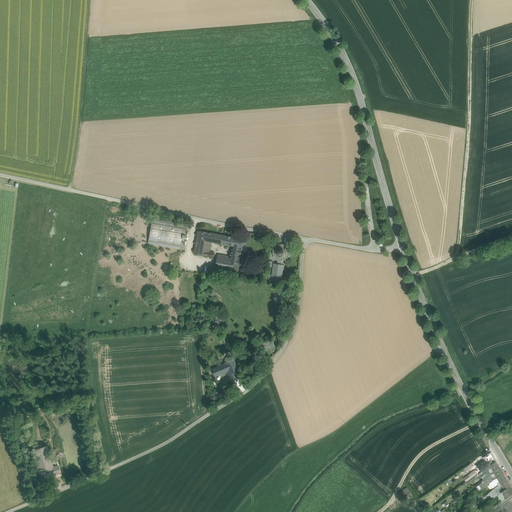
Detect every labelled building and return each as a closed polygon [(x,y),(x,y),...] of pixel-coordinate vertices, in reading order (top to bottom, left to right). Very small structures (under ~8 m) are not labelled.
[(188,225),(152,219),(148,243),(184,249),(188,225)] [(212,242),(220,244),(221,235),(198,231),(194,254),(203,256),(204,251),(204,248),(206,249),(207,241),(212,242)] [(231,237),(221,235),(220,244),(229,245),(231,237)] [(244,239),(231,237),(229,245),(234,246),(242,248),(244,239)] [(281,244),(276,245),(273,249),(273,253),(274,258),(278,261),(282,261),(286,260),(289,256),(290,251),(288,247),(285,245),(281,244)] [(242,248),(234,246),(233,249),(231,249),(230,256),(218,254),(216,266),(231,269),(230,273),(238,274),(242,248)] [(278,261),(277,264),(274,264),(272,276),(282,278),(284,265),(282,265),(282,261),(278,261)] [(272,340),(261,344),(264,352),(275,347),(272,340)] [(233,359),(225,363),(225,364),(217,368),(217,367),(212,369),(215,377),(230,370),(231,374),(232,373),(236,372),(238,371),(233,359)] [(51,463),(47,446),(32,450),(41,482),(62,476),(61,472),(60,472),(58,465),(53,467),(51,463)] [(496,461),(491,453),(484,458),(485,458),(486,460),(490,466),(496,461)] [(486,460),(478,466),(482,472),(483,471),(487,468),(490,466),(486,460)] [(58,461),(51,463),(53,467),(58,465),(60,472),(61,472),(58,461)] [(496,461),(490,466),(494,472),(500,468),(499,467),(496,461)] [(500,468),(494,472),(497,478),(503,473),(500,468)] [(474,470),(466,477),(469,481),(478,475),(474,470)] [(503,473),(497,478),(494,480),(491,483),(489,484),(492,488),(498,485),(497,483),(499,482),(500,483),(507,479),(503,473)] [(507,479),(500,483),(503,487),(500,489),(498,486),(489,493),(493,499),(501,493),(510,486),(510,485),(507,479)] [(511,489),(510,486),(501,493),(506,499),(511,493),(511,489)] [(407,488),(398,494),(403,502),(412,495),(407,488)]
